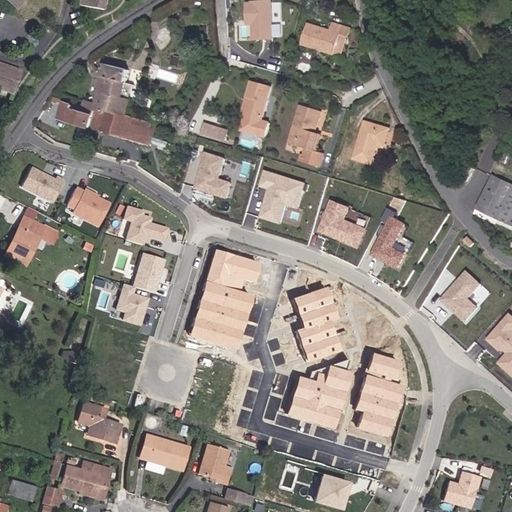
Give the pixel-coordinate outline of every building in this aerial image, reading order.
[(5,0),(16,8),(22,0),(5,0)] [(79,0),(79,6),(102,10),(104,0),(79,0)] [(273,39),(272,2),(252,3),(252,4),(247,4),(248,22),(253,21),(254,24),(254,40),(273,39)] [(343,54),(348,39),(347,37),(349,37),(351,30),(332,24),(330,31),(308,24),(302,42),(314,45),(315,42),(323,45),(321,50),(335,54),(341,56),(343,54)] [(314,45),(302,42),(302,44),(321,50),(323,45),(315,42),(314,45)] [(0,89),(12,94),(20,72),(0,64),(0,89)] [(123,99),(130,71),(106,65),(97,104),(85,101),(83,106),(107,113),(108,112),(128,116),(131,101),(123,99)] [(272,87),(252,81),(248,98),(250,99),(245,117),(242,130),(267,137),(271,123),(262,121),(272,87)] [(153,124),(128,116),(108,112),(107,113),(83,106),(75,104),(75,106),(65,103),(60,119),(89,128),(114,134),(149,145),(152,135),(150,135),(153,124)] [(316,133),(322,112),(301,105),(292,137),(300,139),(298,146),(308,149),(304,161),(319,166),(323,153),(316,151),(321,134),(316,133)] [(373,165),(378,145),(385,148),(390,129),(366,122),(355,159),(373,165)] [(227,141),(229,131),(205,124),(202,133),(227,141)] [(298,146),(300,139),(292,137),(290,143),(298,146)] [(167,148),(169,143),(154,138),(152,143),(167,148)] [(227,159),(206,152),(195,188),(228,198),(233,183),(221,179),(227,159)] [(60,178),(36,166),(25,187),(57,203),(70,179),(61,175),(60,178)] [(468,183),(476,169),(471,166),(463,180),(468,183)] [(309,183),(266,170),(261,187),(270,190),(261,218),(283,225),(288,208),(300,212),(309,183)] [(501,220),(511,196),(511,183),(494,175),(479,209),(501,220)] [(87,189),(80,186),(69,206),(77,210),(76,213),(102,227),(115,203),(102,197),(103,195),(88,187),(87,189)] [(511,224),(511,196),(501,220),(511,224)] [(352,208),(332,200),(319,232),(361,249),(369,229),(347,220),(352,208)] [(149,211),(130,205),(126,220),(134,222),(129,240),(147,245),(150,236),(169,242),(173,228),(155,223),(157,218),(147,215),(149,211)] [(32,221),(37,212),(28,207),(23,217),(32,221)] [(406,223),(392,216),(372,256),(399,270),(407,254),(394,247),(406,223)] [(25,267),(39,238),(44,227),(32,221),(23,217),(3,256),(25,267)] [(51,244),(57,234),(44,227),(39,238),(51,244)] [(476,246),(471,239),(467,242),(473,249),(476,246)] [(146,253),(136,286),(159,293),(169,259),(146,253)] [(483,285),(468,271),(441,300),(466,323),(480,307),(471,299),(483,285)] [(137,294),(139,287),(136,286),(127,284),(119,311),(128,313),(125,321),(145,327),(153,299),(137,294)] [(511,314),(510,313),(486,340),(501,353),(503,349),(508,354),(499,364),(511,375),(511,314)] [(115,444),(121,425),(103,420),(106,410),(82,403),(77,423),(88,426),(87,432),(106,438),(105,441),(115,444)] [(106,438),(87,432),(86,435),(105,441),(106,438)] [(181,471),(187,448),(146,436),(139,458),(181,471)] [(226,482),(230,468),(223,466),(227,451),(206,445),(198,474),(209,478),(226,482)] [(55,480),(59,464),(53,463),(49,478),(55,480)] [(102,497),(109,470),(83,463),(81,471),(66,467),(61,486),(102,497)] [(492,470),(482,466),(479,473),(490,477),(492,470)] [(481,477),(460,472),(457,484),(449,481),(443,502),(470,509),(476,490),(477,490),(481,477)] [(357,483),(327,474),(318,503),(348,511),(357,483)] [(31,502),(36,487),(11,480),(7,495),(31,502)] [(54,507),(59,492),(45,488),(41,504),(54,507)] [(242,504),(244,494),(226,489),(224,499),(242,504)] [(227,511),(229,509),(209,503),(206,511),(227,511)]
